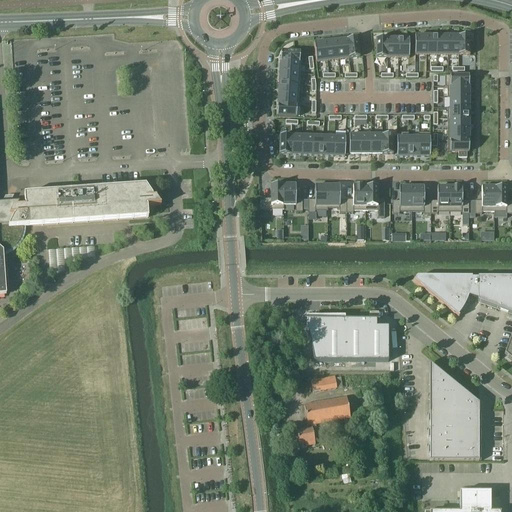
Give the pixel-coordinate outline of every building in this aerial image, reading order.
[(414,36),(414,56),(426,56),(426,36),(414,36)] [(437,36),(426,36),(426,56),(437,56),(437,36)] [(447,36),(437,36),(437,56),(447,56),(447,36)] [(458,36),(447,36),(447,56),(458,56),(458,36)] [(458,36),(458,56),(469,56),(469,36),(458,36)] [(357,39),(346,40),(348,60),(360,59),(357,39)] [(387,39),(375,39),(375,59),(387,59),(387,39)] [(398,39),(387,39),(387,59),(398,59),(398,39)] [(409,39),(398,39),(398,59),(409,59),(409,39)] [(346,40),(335,41),(338,61),(348,60),(346,40)] [(335,41),(325,42),(327,62),(338,61),(335,41)] [(325,42),(313,44),(316,64),(327,62),(325,42)] [(301,53),(281,52),(280,63),(300,64),(301,53)] [(300,64),(280,63),(280,74),(299,75),(300,64)] [(299,75),(280,74),(279,84),(299,86),(299,75)] [(469,76),(449,77),(449,88),(469,88),(469,76)] [(299,86),(279,84),(278,95),(298,96),(299,86)] [(469,88),(449,88),(449,98),(469,98),(469,88)] [(298,96),(278,95),(278,106),(298,107),(298,96)] [(469,98),(449,98),(449,109),(469,109),(469,98)] [(298,107),(278,106),(277,117),(297,119),(298,107)] [(469,109),(449,109),(449,120),(469,120),(469,109)] [(469,120),(449,120),(449,131),(469,131),(469,120)] [(469,131),(449,131),(449,142),(469,142),(469,131)] [(291,136),(280,136),(279,156),(290,156),(291,136)] [(302,137),(291,136),(290,156),(301,157),(302,137)] [(360,136),(349,136),(349,156),(360,156),(360,136)] [(371,136),(360,136),(360,156),(371,156),(371,136)] [(382,136),(371,136),(371,156),(382,156),(382,136)] [(393,136),(382,136),(382,156),(393,156),(393,136)] [(312,137),(302,137),(301,157),(312,157),(312,137)] [(323,137),(312,137),(312,157),(322,157),(323,137)] [(334,138),(323,137),(322,157),(333,158),(334,138)] [(345,138),(334,138),(333,158),(345,158),(345,138)] [(408,138),(396,138),(396,158),(408,158),(408,138)] [(419,138),(408,138),(408,158),(419,158),(419,138)] [(430,138),(419,138),(419,158),(430,158),(430,138)] [(469,142),(449,142),(449,153),(469,153),(469,142)] [(271,200),(264,200),(264,213),(271,213),(271,211),(283,211),(283,206),(283,186),(271,186),(271,200)] [(295,186),(283,186),(283,206),(295,206),(295,213),(302,213),(302,211),(302,201),(302,200),(295,200),(295,186)] [(315,201),(308,201),(308,211),(308,214),(315,214),(315,212),(327,212),(327,207),(327,187),(315,187),(315,201)] [(327,187),(327,207),(340,207),(340,215),(346,215),(346,214),(346,203),(340,203),(340,187),(327,187)] [(346,203),(346,214),(353,214),(353,212),(365,212),(365,187),(353,187),(353,202),(346,202),(346,203)] [(377,187),(365,187),(365,212),(377,212),(377,219),(384,219),(384,202),(377,202),(377,187)] [(145,188),(26,197),(27,226),(146,217),(146,207),(161,206),(155,198),(151,198),(145,188)] [(392,202),(392,215),(399,215),(399,213),(411,213),(411,188),(399,188),(399,202),(392,202)] [(411,188),(411,213),(423,213),(423,215),(430,215),(430,202),(423,202),(423,188),(411,188)] [(437,202),(430,202),(430,215),(437,215),(437,213),(449,213),(449,188),(437,188),(437,202)] [(449,188),(449,213),(462,213),(462,215),(468,215),(468,202),(462,202),(462,188),(449,188)] [(469,202),(468,202),(468,215),(469,215),(481,215),(481,213),(494,213),(494,188),(481,188),(481,202),(469,202)] [(494,213),(494,219),(506,219),(506,215),(511,215),(511,201),(506,202),(506,188),(494,188),(494,213)] [(46,249),(48,272),(64,271),(63,259),(92,257),(92,247),(46,249)] [(478,280),(472,280),(472,278),(418,278),(417,278),(416,279),(415,280),(415,281),(415,282),(415,283),(415,284),(416,284),(458,319),(459,318),(458,317),(461,313),(464,308),(466,303),(468,298),(478,301),(478,303),(477,303),(511,315),(511,278),(478,279),(478,280)] [(308,319),(308,333),(314,363),(388,363),(388,329),(376,329),(376,322),(345,322),(345,319),(308,319)] [(429,364),(429,462),(479,462),(479,405),(429,364)] [(313,394),(337,389),(335,377),(311,382),(313,394)] [(311,431),(310,428),(350,421),(347,401),(304,408),(308,432),(297,434),(299,448),(306,446),(306,448),(315,447),(312,431),(311,431)] [(459,511),(490,511),(490,493),(459,493),(459,511)]
